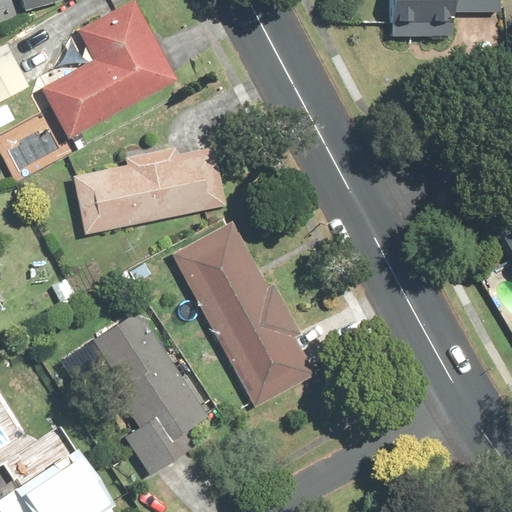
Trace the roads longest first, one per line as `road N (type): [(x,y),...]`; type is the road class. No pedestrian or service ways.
road 1 (tertiary): [(248,0),(365,221)]
road 2 (residential): [(271,511),(461,398)]
road 3 (tertiary): [(365,221),(461,398)]
road 4 (residential): [(365,221),(511,141)]
